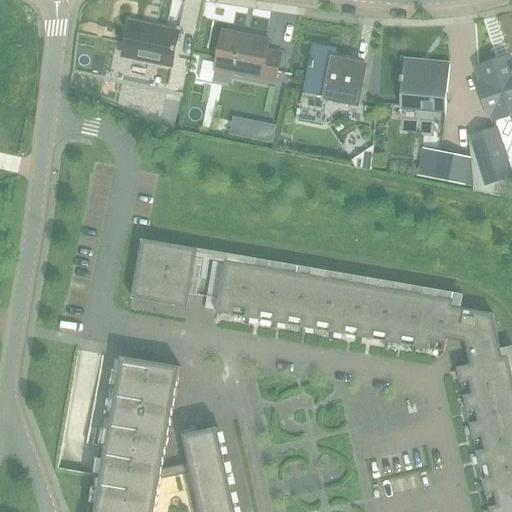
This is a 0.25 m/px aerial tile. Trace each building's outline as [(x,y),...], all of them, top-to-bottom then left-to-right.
[(130,22),(123,56),(172,66),(179,33),(130,22)] [(215,66),(215,68),(260,77),(259,80),(275,83),(281,54),(267,51),(269,41),(222,32),(215,66)] [(313,48),(304,93),(303,93),(300,109),(325,113),(327,101),(357,107),(365,65),(334,59),(335,52),(313,48)] [(511,66),(509,57),(476,68),(481,83),(477,84),(488,117),(492,115),(494,121),(511,114),(511,66)] [(197,58),(193,79),(206,81),(210,60),(197,58)] [(445,113),(449,65),(403,61),(399,109),(445,113)] [(255,121),(252,140),(271,144),(275,125),(255,121)] [(511,190),(504,165),(507,165),(496,133),(480,139),(479,136),(469,138),(471,158),(474,186),(474,190),(511,198),(511,190)] [(471,158),(423,149),(417,175),(474,186),(471,158)] [(347,166),(365,167),(366,151),(348,150),(347,166)] [(373,154),(372,167),(383,168),(384,156),(373,154)] [(132,298),(188,308),(190,293),(198,249),(142,239),(132,298)] [(447,339),(465,342),(493,313),(466,308),(453,306),(454,300),(226,261),(225,263),(213,261),(207,296),(205,308),(217,311),(217,313),(232,316),(232,315),(245,317),(245,318),(261,320),(273,322),(273,323),(289,325),(301,327),(317,330),(317,329),(330,332),(345,335),(345,334),(358,336),(358,337),(373,340),(373,339),(386,341),(386,342),(401,345),(402,344),(414,346),(414,347),(430,349),(442,351),(442,352),(445,352),(447,339)] [(501,348),(493,313),(465,342),(470,365),(457,368),(461,383),(464,395),(464,396),(467,411),(468,411),(471,423),(470,424),(473,439),(474,439),(477,451),(476,451),(480,467),(483,479),(482,479),(486,495),(487,494),(489,507),(489,511),(511,511),(511,370),(509,356),(503,357),(501,348)] [(184,435),(190,464),(163,469),(181,367),(122,356),(101,477),(95,511),(237,511),(218,428),(184,435)]
